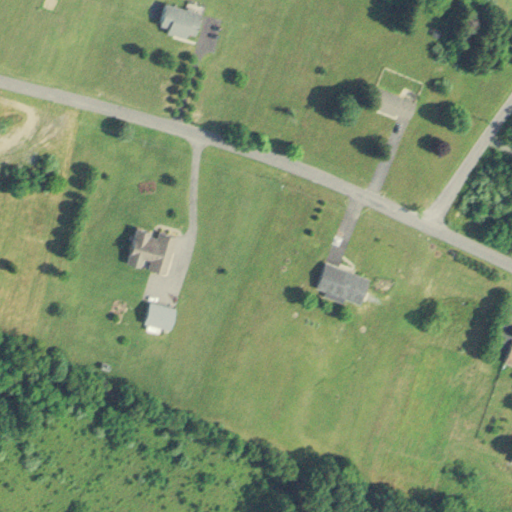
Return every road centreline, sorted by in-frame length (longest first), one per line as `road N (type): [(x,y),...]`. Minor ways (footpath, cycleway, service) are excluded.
road 1 (residential): [(511,257),(297,162),(0,75)]
road 2 (residential): [(511,93),(428,218)]
